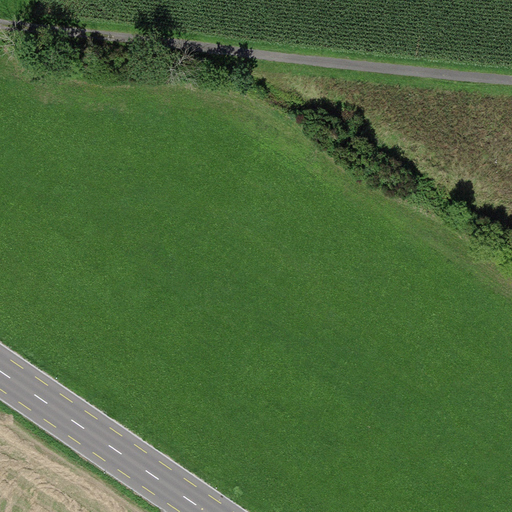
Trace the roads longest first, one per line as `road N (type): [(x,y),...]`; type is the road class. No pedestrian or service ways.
road 1 (track): [(0,27),(511,81)]
road 2 (primary): [(203,511),(0,373)]
